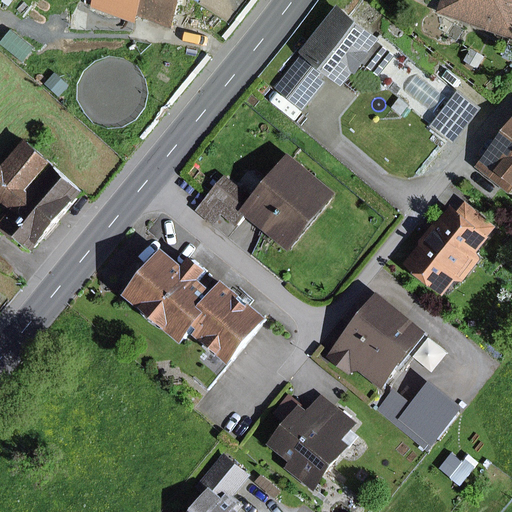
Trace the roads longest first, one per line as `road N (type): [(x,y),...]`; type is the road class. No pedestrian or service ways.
road 1 (primary): [(293,0),(146,182)]
road 2 (primary): [(146,182),(0,360)]
road 3 (residential): [(320,328),(146,182)]
road 4 (residential): [(456,164),(320,328)]
